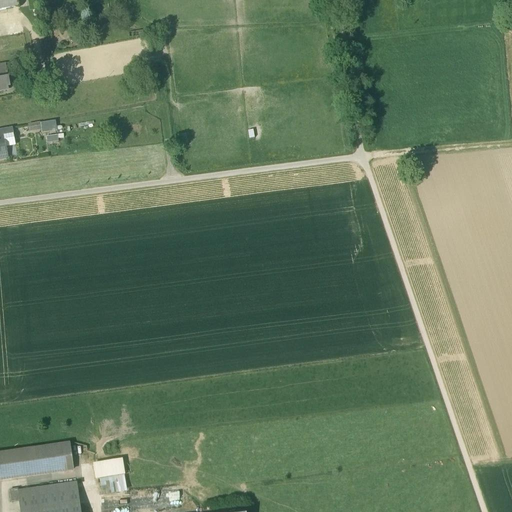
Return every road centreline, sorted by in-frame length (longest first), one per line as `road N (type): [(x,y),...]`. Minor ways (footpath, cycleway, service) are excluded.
road 1 (track): [(0,206),(511,143)]
road 2 (track): [(360,157),(484,511)]
road 3 (track): [(360,157),(335,0)]
road 4 (track): [(172,183),(152,33)]
